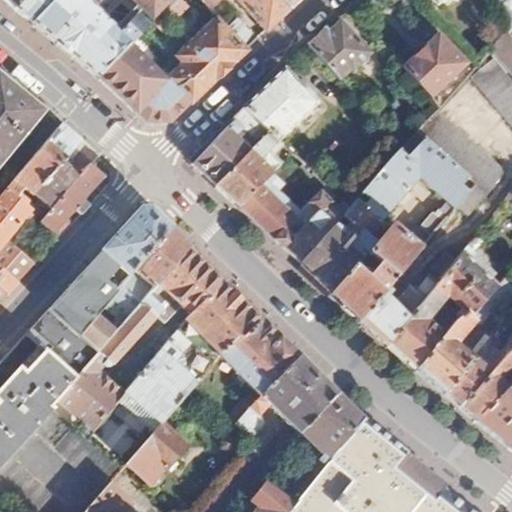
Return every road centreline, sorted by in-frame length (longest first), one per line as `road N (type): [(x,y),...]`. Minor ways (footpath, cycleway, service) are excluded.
road 1 (residential): [(511,503),(337,351),(146,168)]
road 2 (residential): [(324,0),(146,168)]
road 3 (residential): [(0,326),(146,168)]
road 4 (residential): [(146,168),(0,40)]
